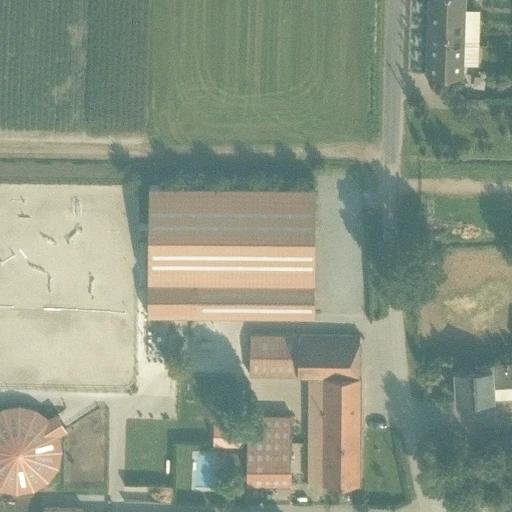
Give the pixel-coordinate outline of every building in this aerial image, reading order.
[(463,0),(429,0),(427,74),(461,75),(463,0)] [(342,314),(343,180),(174,178),(173,238),(172,238),(171,312),(342,314)] [(456,402),(511,397),(511,361),(453,367),(456,402)] [(322,481),(362,482),(365,377),(325,376),(322,481)] [(2,491),(87,488),(84,407),(61,408),(61,397),(8,398),(8,413),(0,413),(2,491)] [(316,412),(271,413),(272,488),(317,487),(316,412)] [(237,416),(237,444),(267,444),(267,415),(237,416)] [(68,503),(67,511),(108,511),(108,504),(68,503)]
